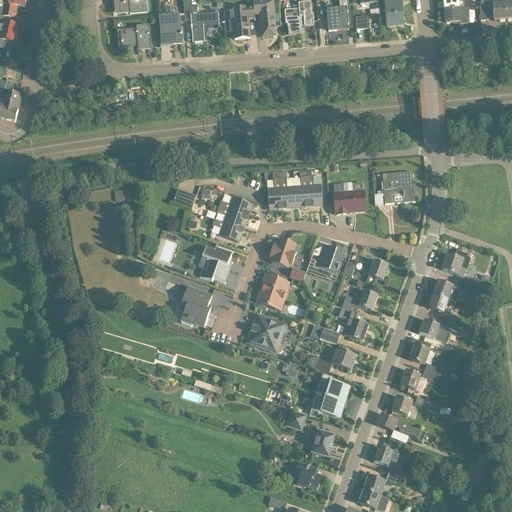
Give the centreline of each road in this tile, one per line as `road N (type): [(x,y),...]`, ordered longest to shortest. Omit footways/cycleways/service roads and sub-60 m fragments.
road 1 (residential): [(71,511),(62,331),(21,182),(153,163),(434,150)]
road 2 (residential): [(425,49),(120,74),(93,52),(85,0)]
road 3 (residential): [(224,338),(262,234),(323,232),(424,255)]
road 4 (residential): [(334,511),(424,255)]
road 5 (residential): [(11,134),(26,112),(47,0)]
